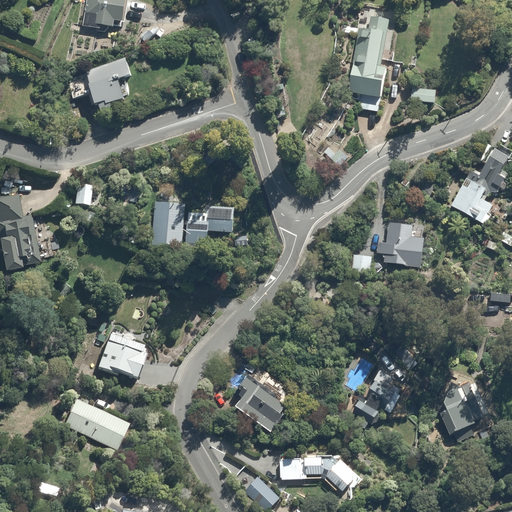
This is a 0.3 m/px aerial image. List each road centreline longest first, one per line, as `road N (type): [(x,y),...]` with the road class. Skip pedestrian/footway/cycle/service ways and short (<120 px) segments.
road 1 (residential): [(230,511),(185,428),(187,388),(200,362),(280,275),(304,204)]
road 2 (residential): [(248,99),(70,157),(0,145)]
road 3 (residential): [(511,76),(476,120),(391,153),(328,201),(304,204)]
road 4 (residential): [(304,204),(276,184),(248,99)]
